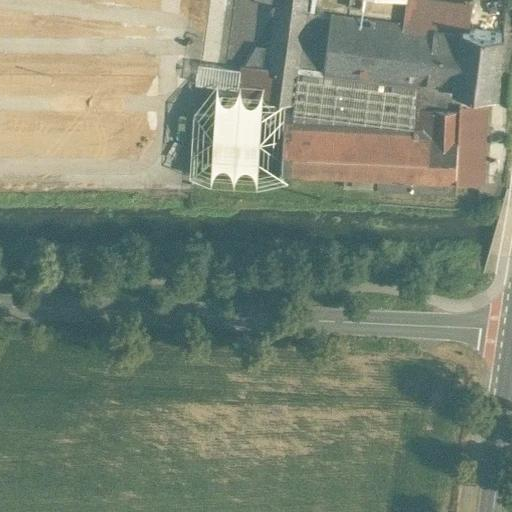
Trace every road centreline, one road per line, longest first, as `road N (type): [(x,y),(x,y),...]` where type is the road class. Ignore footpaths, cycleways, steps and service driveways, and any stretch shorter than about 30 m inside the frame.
road 1 (unclassified): [(0,305),(511,329)]
road 2 (primary): [(492,511),(511,373)]
